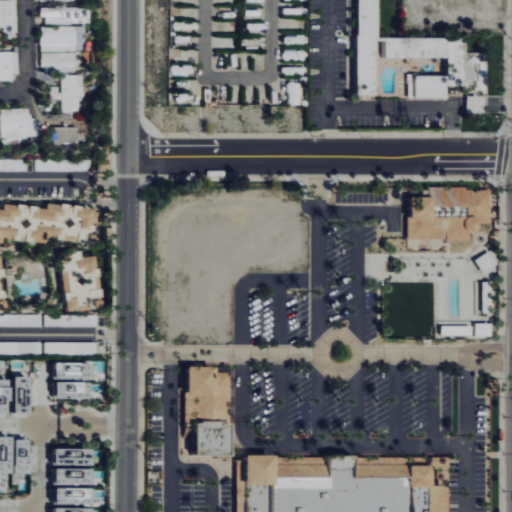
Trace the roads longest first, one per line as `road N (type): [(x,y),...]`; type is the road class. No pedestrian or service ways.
road 1 (tertiary): [(129,0),(129,511)]
road 2 (residential): [(128,159),(511,161)]
